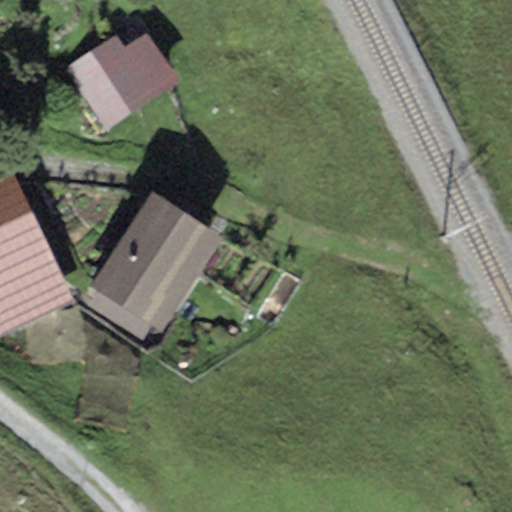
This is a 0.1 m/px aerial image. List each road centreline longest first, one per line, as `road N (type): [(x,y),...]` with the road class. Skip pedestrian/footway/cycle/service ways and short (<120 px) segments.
road 1 (track): [(0,158),(163,179),(411,266)]
road 2 (track): [(0,408),(118,511)]
